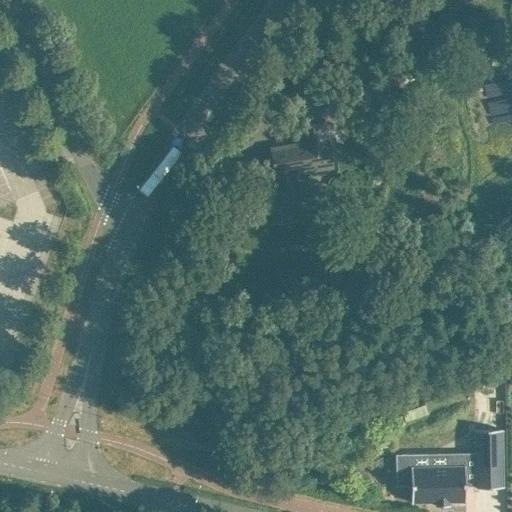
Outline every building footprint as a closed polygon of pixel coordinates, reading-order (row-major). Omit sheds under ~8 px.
[(298,144),(270,149),(274,176),(279,175),(282,191),(287,190),(290,189),(287,174),(302,171),(331,166),(333,166),(325,121),(298,125),(300,137),(301,144),(298,144)] [(282,191),(267,193),(272,221),(292,217),(305,215),(318,213),(313,185),(290,189),(287,190),(282,191)] [(246,409),(250,420),(260,417),(257,405),(246,409)] [(233,417),(221,420),(223,428),(235,425),(233,417)] [(502,429),(474,430),(475,453),(475,485),(475,488),(503,487),(502,429)] [(427,466),(410,467),(410,484),(411,502),(435,502),(449,501),(466,501),(465,485),(465,454),(427,454),(427,466)] [(497,511),(498,495),(466,494),(465,511),(497,511)]
